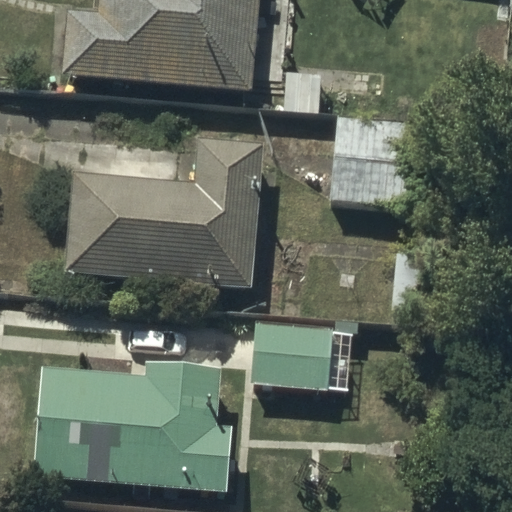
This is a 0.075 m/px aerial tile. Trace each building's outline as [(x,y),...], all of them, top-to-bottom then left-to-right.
[(65,16),(60,80),(252,97),(259,0),(98,0),(97,19),(65,16)] [(446,132),(337,120),(330,205),(439,214),(446,132)] [(72,178),(65,278),(251,293),(262,151),(197,146),(193,188),(72,178)] [(257,327),(251,388),(328,395),(334,334),(257,327)] [(146,381),(42,376),(34,484),(226,494),(229,433),(216,432),(218,373),(147,370),(146,381)]
